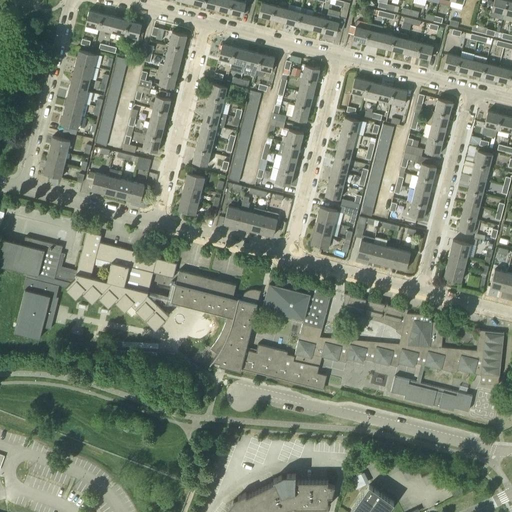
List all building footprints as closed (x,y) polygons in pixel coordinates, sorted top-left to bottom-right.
[(205,0),(204,6),(217,9),(219,0),(205,0)] [(219,0),(217,9),(230,12),(232,0),(219,0)] [(236,0),(232,0),(230,12),(243,15),(246,3),(236,0)] [(336,0),(336,5),(341,6),(340,11),(339,15),(346,17),(350,3),(339,0),(336,0)] [(494,0),(492,10),(490,16),(502,19),(504,13),(507,0),(494,0)] [(259,15),(271,18),(275,5),(262,2),(259,15)] [(355,9),(360,11),(368,13),(368,14),(372,15),(373,14),(374,9),(356,4),(355,9)] [(275,5),(271,18),(284,22),(288,8),(275,5)] [(288,8),(284,22),(297,25),(301,12),(288,8)] [(85,25),(93,27),(93,30),(98,32),(99,28),(102,13),(89,10),(85,25)] [(301,12),(297,25),(310,28),(314,15),(301,12)] [(345,23),(346,17),(339,15),(327,12),(326,18),(327,18),(323,32),(336,35),(339,22),(345,23)] [(102,13),(99,28),(112,31),(116,16),(102,13)] [(323,32),(327,18),(326,18),(314,15),(310,28),(323,32)] [(471,30),(473,25),(459,21),(460,18),(451,15),(449,25),(471,30)] [(116,16),(112,31),(125,35),(129,20),(116,16)] [(129,20),(125,35),(138,38),(142,23),(129,20)] [(473,25),(471,30),(494,36),(495,31),(487,29),(488,28),(473,24),(473,25)] [(164,29),(153,26),(151,35),(156,36),(156,38),(162,39),(164,29)] [(353,39),(366,42),(369,29),(356,26),(354,34),(353,39)] [(383,28),(382,32),(378,46),(391,49),(396,32),(383,28)] [(378,46),(382,32),(369,29),(366,42),(378,46)] [(172,31),(169,44),(184,48),(187,35),(172,31)] [(408,39),(409,35),(396,32),(391,49),(404,52),(408,39)] [(420,42),(408,39),(404,52),(417,55),(420,42)] [(434,45),(433,45),(420,42),(417,55),(430,59),(434,45)] [(164,50),(167,51),(166,57),(180,61),(184,48),(169,44),(166,43),(164,50)] [(218,58),(219,58),(232,62),(235,47),(222,44),(218,58)] [(235,47),(232,62),(245,65),(249,50),(235,47)] [(79,49),(76,62),(94,66),(97,54),(79,49)] [(249,50),(245,65),(243,71),(256,74),(258,68),(262,53),(249,50)] [(275,57),(262,53),(258,68),(271,72),(275,57)] [(457,70),(460,57),(447,53),(444,66),(457,70)] [(290,60),(299,62),(301,63),(302,57),(301,57),(291,54),(290,60)] [(117,56),(116,62),(127,64),(128,59),(117,56)] [(166,57),(164,64),(160,63),(158,69),(177,74),(180,61),(166,57)] [(473,60),(460,57),(457,70),(470,73),(473,60)] [(473,60),(470,73),(483,76),(486,63),(473,60)] [(76,62),(73,74),(90,78),(94,66),(76,62)] [(116,62),(114,67),(125,70),(127,64),(116,62)] [(496,79),(499,66),(486,63),(483,76),(496,79)] [(305,64),(303,72),(301,72),(300,77),(302,78),(316,81),(320,68),(305,64)] [(499,66),(496,79),(509,83),(511,70),(499,66)] [(124,75),(125,70),(114,67),(113,72),(124,75)] [(291,75),(299,77),(301,69),(293,67),(291,75)] [(157,76),(161,77),(159,84),(174,87),(177,74),(158,69),(157,76)] [(139,85),(150,87),(152,81),(145,80),(147,72),(142,70),(139,85)] [(122,81),(124,75),(113,72),(111,78),(122,81)] [(73,74),(70,86),(87,91),(90,78),(73,74)] [(365,95),(368,80),(355,77),(351,92),(365,95)] [(121,86),(122,81),(111,78),(110,83),(121,86)] [(298,91),(313,94),(316,81),(302,78),(298,91)] [(378,98),(381,84),(368,80),(365,95),(378,98)] [(209,96),(224,99),(227,86),(212,82),(209,96)] [(120,91),(121,86),(110,83),(109,89),(120,91)] [(272,86),(268,85),(259,83),(258,89),(266,91),(270,92),(272,86)] [(391,101),(394,87),(381,84),(378,98),(391,101)] [(150,87),(139,85),(135,99),(140,100),(142,92),(149,93),(150,87)] [(70,86),(66,99),(84,103),(87,91),(70,86)] [(408,90),(394,87),(391,101),(404,105),(408,90)] [(109,89),(107,94),(118,97),(120,91),(109,89)] [(251,90),(249,95),(260,98),(262,93),(251,90)] [(295,104),(310,108),(313,94),(298,91),(295,104)] [(107,94),(106,99),(117,102),(118,97),(107,94)] [(156,95),(154,101),(151,101),(150,108),(153,108),(167,112),(171,99),(156,95)] [(249,95),(248,100),(259,103),(260,98),(249,95)] [(220,113),(224,99),(209,96),(206,109),(220,113)] [(435,111),(449,115),(453,102),(438,98),(435,111)] [(66,99),(63,111),(81,115),(84,103),(66,99)] [(106,99),(104,105),(115,108),(117,102),(106,99)] [(248,100),(247,106),(258,108),(259,103),(248,100)] [(272,118),(285,121),(286,115),(278,113),(280,105),(275,104),(272,118)] [(306,121),(310,108),(295,104),(291,117),(306,121)] [(104,105),(103,110),(114,113),(115,108),(104,105)] [(247,106),(245,111),(256,114),(258,108),(247,106)] [(164,125),(167,112),(153,108),(149,121),(164,125)] [(227,114),(220,113),(206,109),(202,122),(217,126),(223,127),(227,114)] [(103,110),(102,116),(113,119),(114,113),(103,110)] [(81,115),(63,111),(60,123),(78,128),(81,115)] [(245,111),(244,116),(255,119),(256,114),(245,111)] [(449,115),(435,111),(431,124),(446,128),(449,115)] [(484,125),(497,129),(501,114),(488,111),(484,125)] [(511,116),(501,114),(497,129),(510,132),(511,125),(511,116)] [(102,116),(100,121),(111,124),(113,119),(102,116)] [(254,124),(255,119),(244,116),(243,121),(254,124)] [(345,116),(342,129),(356,133),(359,120),(345,116)] [(136,118),(131,117),(127,130),(132,131),(136,118)] [(285,121),(272,118),(268,132),(273,133),(275,125),(283,127),(285,121)] [(100,121),(99,127),(110,129),(111,124),(100,121)] [(149,121),(148,127),(144,127),(142,134),(146,135),(161,138),(164,125),(149,121)] [(252,129),(254,124),(243,121),(241,126),(252,129)] [(217,126),(202,122),(199,135),(214,139),(217,126)] [(383,123),(382,129),(393,132),(394,126),(383,123)] [(443,141),(446,128),(431,124),(428,137),(443,141)] [(241,126),(240,132),(251,135),(252,129),(241,126)] [(99,127),(98,132),(109,135),(110,129),(99,127)] [(285,142),(300,146),(304,132),(288,129),(285,142)] [(356,133),(342,129),(338,142),(353,146),(356,133)] [(382,129),(380,135),(391,137),(393,132),(382,129)] [(132,131),(127,130),(122,149),(135,152),(136,145),(129,144),(132,131)] [(98,132),(96,137),(107,140),(109,135),(98,132)] [(240,132),(239,137),(250,140),(251,135),(240,132)] [(157,151),(161,138),(146,135),(143,148),(157,151)] [(196,148),(210,152),(214,139),(199,135),(196,148)] [(380,135),(379,140),(390,143),(391,137),(380,135)] [(469,142),(479,145),(481,139),(481,137),(471,135),(469,142)] [(53,136),(50,148),(67,152),(70,140),(53,136)] [(106,146),(107,140),(96,137),(95,143),(106,146)] [(239,137),(237,142),(248,145),(250,140),(239,137)] [(405,152),(421,156),(423,148),(411,145),(413,139),(408,137),(405,152)] [(439,154),(443,141),(428,137),(425,151),(439,154)] [(379,140),(378,146),(389,148),(390,143),(379,140)] [(278,154),(282,155),(297,159),(300,146),(285,142),(282,141),(278,154)] [(353,146),(338,142),(335,156),(350,159),(353,146)] [(378,146),(376,151),(387,154),(389,148),(378,146)] [(67,152),(50,148),(47,161),(64,165),(67,152)] [(207,165),(210,152),(196,148),(192,161),(207,165)] [(478,150),(475,163),(489,167),(492,153),(478,150)] [(386,160),(387,154),(376,151),(375,157),(386,160)] [(422,162),(418,175),(433,179),(436,166),(430,164),(432,159),(421,156),(405,152),(400,171),(404,172),(406,167),(408,159),(422,162)] [(280,161),(278,168),(293,172),(297,159),(282,155),(280,161)] [(350,159),(335,156),(332,169),(346,172),(350,159)] [(138,157),(136,168),(148,171),(151,160),(138,157)] [(375,157),(373,162),(384,165),(386,160),(375,157)] [(226,175),(229,161),(224,160),(221,168),(220,168),(218,173),(226,175)] [(61,177),(64,165),(47,161),(44,173),(61,177)] [(373,162),(372,168),(383,171),(384,165),(373,162)] [(475,163),(471,176),(486,180),(489,167),(475,163)] [(290,185),(293,172),(278,168),(275,181),(290,185)] [(372,168),(370,174),(382,176),(383,171),(372,168)] [(346,172),(332,169),(328,182),(343,185),(346,172)] [(91,189),(103,192),(108,175),(95,172),(91,189)] [(187,172),(184,184),(202,189),(205,176),(187,172)] [(370,174),(369,179),(380,182),(382,176),(370,174)] [(116,196),(120,178),(108,175),(103,192),(116,196)] [(430,192),(433,179),(418,175),(415,188),(430,192)] [(483,193),(486,180),(471,176),(468,189),(483,193)] [(128,199),(132,181),(120,178),(116,196),(128,199)] [(369,179),(368,185),(379,188),(380,182),(369,179)] [(145,184),(132,181),(128,199),(141,202),(145,184)] [(343,185),(328,182),(325,195),(340,199),(343,185)] [(202,189),(184,184),(181,197),(199,201),(202,189)] [(368,185),(366,190),(377,193),(379,188),(368,185)] [(426,205),(430,192),(415,188),(412,202),(426,205)] [(479,206),(483,193),(468,189),(465,202),(479,206)] [(366,190),(365,196),(376,199),(377,193),(366,190)] [(341,205),(358,209),(362,195),(356,194),(354,201),(342,198),(341,205)] [(240,209),(241,209),(236,226),(249,229),(253,212),(247,210),(250,202),(248,201),(249,197),(244,195),(240,209)] [(365,196),(363,202),(375,204),(376,199),(365,196)] [(195,214),(199,201),(181,197),(178,209),(195,214)] [(363,202),(362,207),(373,210),(375,204),(363,202)] [(423,218),(426,205),(412,202),(408,215),(423,218)] [(476,219),(479,206),(465,202),(461,215),(476,219)] [(358,209),(341,205),(339,211),(347,213),(347,214),(351,215),(349,222),(354,223),(358,209)] [(236,226),(241,209),(240,209),(228,206),(224,223),(236,226)] [(320,206),(317,218),(334,222),(338,210),(320,206)] [(372,216),(373,210),(362,207),(361,213),(372,216)] [(253,212),(249,229),(261,232),(265,215),(253,212)] [(273,235),(278,218),(265,215),(261,232),(273,235)] [(373,224),(375,219),(360,215),(358,221),(365,222),(373,224)] [(473,232),(476,219),(461,215),(458,228),(473,232)] [(334,222),(317,218),(314,230),(331,235),(334,222)] [(61,252),(63,246),(25,236),(24,244),(3,238),(0,249),(0,265),(27,272),(23,287),(25,288),(14,331),(40,337),(43,326),(50,328),(58,296),(56,296),(59,284),(66,286),(77,296),(76,297),(83,291),(93,300),(92,301),(92,302),(99,295),(109,305),(108,305),(109,306),(115,299),(125,309),(125,310),(132,303),(146,317),(145,318),(156,328),(169,314),(166,313),(169,300),(228,315),(227,317),(233,319),(239,297),(238,297),(238,298),(233,297),(236,284),(179,269),(172,296),(148,291),(153,272),(174,277),(177,262),(157,257),(157,256),(100,242),(102,234),(84,230),(84,231),(87,232),(77,270),(62,266),(65,253),(61,252)] [(328,247),(331,235),(314,230),(311,243),(328,247)] [(453,239),(450,251),(467,256),(470,243),(453,239)] [(369,260),(374,243),(361,240),(357,257),(369,260)] [(369,260),(382,263),(386,246),(374,243),(369,260)] [(386,246),(382,263),(394,266),(398,249),(386,246)] [(411,252),(398,249),(394,266),(406,269),(411,252)] [(467,256),(450,251),(447,264),(464,268),(467,256)] [(461,281),(464,268),(447,264),(444,276),(461,281)] [(503,289),(507,272),(495,269),(490,286),(503,289)] [(511,291),(511,273),(507,272),(503,289),(511,291)] [(468,410),(469,410),(468,413),(482,416),(487,398),(481,397),(483,392),(474,389),(472,395),(466,393),(468,385),(460,383),(458,391),(420,382),(425,364),(457,372),(458,369),(474,373),(481,374),(480,382),(499,384),(504,332),(503,332),(503,333),(479,330),(479,327),(477,349),(442,346),(444,322),(432,321),(432,315),(407,313),(408,309),(410,310),(410,309),(344,293),(344,305),(347,305),(346,308),(353,309),(352,314),(379,320),(385,322),(391,325),(396,328),(396,330),(396,331),(397,329),(402,330),(399,343),(320,336),(332,290),(271,274),(263,307),(304,317),(295,355),(294,358),(295,353),(311,357),(311,358),(312,358),(320,359),(321,356),(322,356),(322,355),(345,362),(346,362),(347,358),(363,361),(363,362),(364,358),(373,360),(397,366),(398,366),(399,362),(415,366),(414,366),(415,367),(416,363),(421,364),(417,381),(409,379),(410,379),(395,375),(391,390),(392,390),(405,393),(404,397),(405,397),(433,404),(439,405),(439,406),(440,406),(453,409),(454,410),(455,406),(468,409),(468,410)] [(318,372),(322,356),(321,356),(320,359),(312,358),(311,358),(311,357),(295,353),(294,358),(295,355),(288,353),(288,351),(258,343),(256,351),(246,349),(261,290),(256,288),(255,288),(254,288),(252,288),(251,288),(250,289),(248,289),(248,290),(246,290),(246,291),(244,292),(243,293),(243,294),(241,297),(241,299),(239,298),(239,297),(233,319),(227,317),(226,322),(225,324),(224,326),(223,329),(222,331),(221,333),(220,335),(218,338),(217,340),(216,342),(214,344),(213,346),(211,348),(217,353),(212,361),(213,361),(323,388),(327,374),(318,372)] [(287,318),(302,322),(303,318),(288,314),(287,318)] [(240,435),(230,434),(227,440),(237,444),(240,435)] [(358,484),(368,478),(364,470),(353,477),(358,484)] [(275,481),(257,490),(247,495),(246,492),(238,496),(239,498),(237,500),(246,511),(280,511),(289,508),(289,507),(294,505),(294,506),(328,506),(328,495),(332,495),(335,485),(328,483),(328,480),(296,480),(296,473),(287,473),(287,475),(282,477),(281,475),(274,479),(275,481)] [(386,511),(394,502),(369,484),(349,511),(386,511)] [(246,511),(237,500),(235,501),(233,500),(228,507),(230,508),(227,511),(246,511)]
